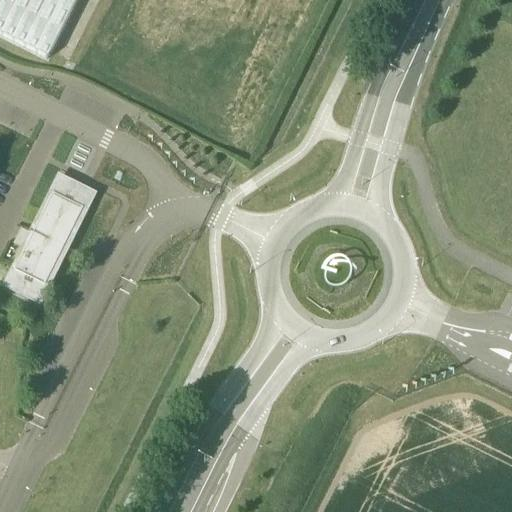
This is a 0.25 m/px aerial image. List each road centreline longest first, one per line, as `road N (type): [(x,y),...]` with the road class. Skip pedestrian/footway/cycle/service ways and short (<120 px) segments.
road 1 (unclassified): [(272,246),(194,213),(158,227),(128,267),(4,511)]
road 2 (primary): [(382,227),(384,168),(401,106),(446,0)]
road 3 (primary): [(283,319),(195,446),(162,511)]
road 4 (primary): [(419,0),(329,207)]
road 5 (primary): [(198,511),(255,414),(314,339)]
road 6 (primary): [(314,339),(357,338),(390,311),(401,276),(382,227)]
road 7 (unknown): [(58,121),(0,229)]
